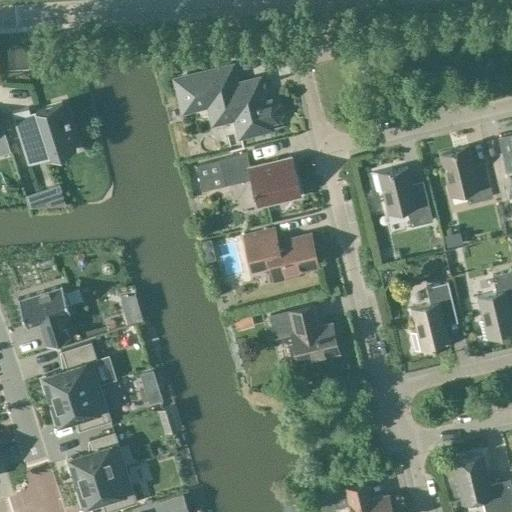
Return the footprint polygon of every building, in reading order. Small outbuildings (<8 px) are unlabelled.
[(236,79),(232,64),(175,79),(185,119),(210,113),(213,123),(235,117),(240,136),(271,128),(270,122),(276,120),(281,113),(279,104),(271,100),(265,101),(259,78),(234,84),(233,80),(236,79)] [(29,106),(12,111),(27,163),(29,163),(26,154),(47,147),(50,157),(76,149),(68,121),(71,120),(70,115),(67,116),(62,101),(36,109),(37,113),(32,114),(29,106)] [(0,152),(10,149),(1,122),(0,122),(0,152)] [(511,188),(509,178),(511,177),(511,134),(499,138),(504,159),(492,161),(502,199),(511,196),(511,188)] [(468,202),(493,196),(485,168),(474,170),(468,145),(453,149),(453,151),(441,154),(451,194),(465,191),(468,202)] [(258,205),(301,195),(291,156),(250,166),(246,152),(219,159),(225,184),(251,178),(258,205)] [(411,225),(433,220),(423,188),(412,191),(406,168),(408,168),(407,166),(392,170),(392,168),(370,173),(371,174),(372,174),(376,192),(383,190),(388,212),(387,212),(387,214),(407,209),(411,225)] [(274,229),(242,236),(251,270),(269,267),(272,281),(299,275),(297,269),(318,264),(311,234),(276,242),(274,229)] [(501,332),(511,329),(511,317),(509,305),(511,304),(511,269),(492,275),(496,291),(477,296),(477,297),(478,297),(484,319),(482,319),(480,320),(484,338),(482,338),(483,339),(502,334),(501,332)] [(426,287),(431,303),(410,308),(421,349),(436,345),(435,342),(449,338),(446,324),(458,321),(448,281),(426,287)] [(19,298),(18,298),(27,326),(28,325),(40,321),(47,343),(46,343),(47,344),(70,336),(70,335),(63,314),(69,312),(70,312),(62,284),(60,285),(19,298)] [(298,362),(339,352),(332,322),(316,326),(311,306),(313,305),(313,304),(270,315),(276,337),(291,333),(298,362)] [(250,311),(234,316),(239,331),(255,326),(250,311)] [(48,389),(51,398),(99,383),(93,362),(97,360),(91,341),(61,350),(61,351),(62,351),(67,368),(41,376),(45,390),(48,389)] [(111,419),(99,383),(51,398),(54,408),(51,409),(56,422),(75,416),(79,428),(78,429),(78,430),(111,419)] [(75,471),(78,480),(125,465),(114,431),(89,439),(89,440),(90,440),(93,450),(67,458),(71,472),(75,471)] [(452,461),(462,503),(482,498),(485,511),(497,511),(511,508),(511,486),(510,478),(489,483),(482,454),(452,461)] [(78,480),(81,490),(77,491),(82,504),(101,498),(105,510),(104,510),(104,511),(137,501),(125,465),(78,480)] [(392,511),(388,493),(363,500),(360,484),(332,490),(336,507),(350,504),(351,511),(392,511)]
